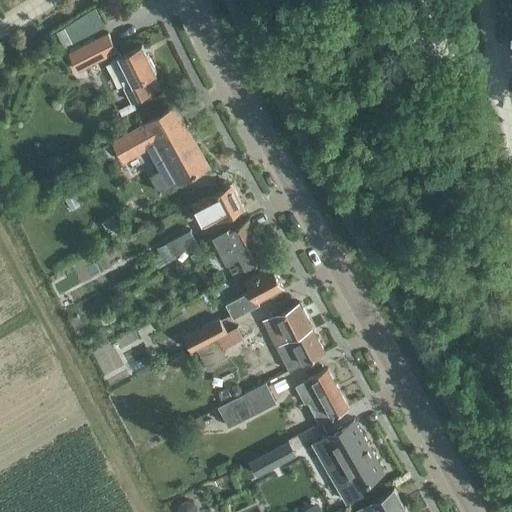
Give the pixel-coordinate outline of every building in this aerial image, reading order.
[(511,0),(501,0),(502,14),(511,14),(511,0)] [(95,5),(105,24),(114,20),(104,1),(95,5)] [(79,70),(119,50),(110,32),(70,52),(79,70)] [(147,77),(158,72),(143,43),(121,54),(122,55),(113,60),(133,101),(154,91),(147,77)] [(176,107),(114,141),(125,161),(149,148),(161,170),(151,176),(160,193),(209,166),(176,107)] [(232,183),(207,196),(194,203),(205,225),(218,218),(220,220),(245,207),(232,183)] [(240,270),(267,255),(248,219),(214,237),(227,261),(233,257),(240,270)] [(174,254),(196,242),(190,230),(168,242),(174,254)] [(273,266),(247,280),(252,290),(226,303),(233,317),(259,303),(258,300),(284,286),(273,266)] [(312,327),(299,303),(267,319),(279,342),(275,343),(290,371),(306,362),(306,363),(325,353),(312,327)] [(191,349),(226,330),(219,317),(184,335),(191,349)] [(230,360),(223,347),(244,336),(238,327),(218,337),(212,340),(196,349),(208,372),(230,360)] [(320,423),(348,408),(327,368),(296,385),(306,402),(308,401),(320,423)] [(229,427),(276,402),(266,382),(245,393),(218,406),(229,427)] [(357,422),(317,444),(350,501),(362,494),(358,487),(367,481),(385,471),(357,422)] [(298,455),(289,439),(264,452),(272,468),(298,455)] [(407,511),(395,489),(354,511),(407,511)]
